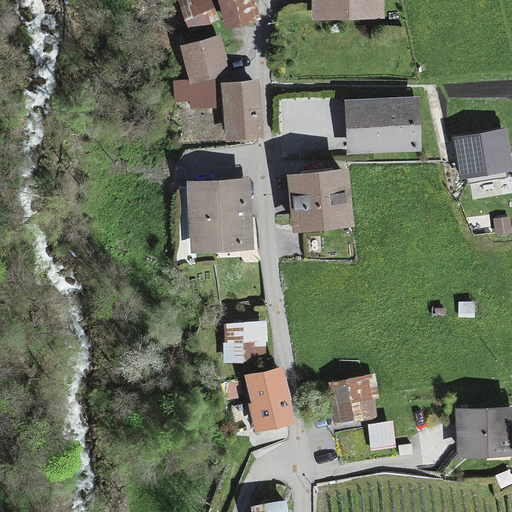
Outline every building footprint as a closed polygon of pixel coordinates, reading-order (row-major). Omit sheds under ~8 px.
[(245,0),(219,0),(209,3),(218,32),(252,22),(245,0)] [(380,0),(311,0),(313,26),(382,21),(380,0)] [(216,37),(176,46),(185,87),(215,83),(226,78),(216,37)] [(244,81),(215,83),(221,167),(250,165),(244,81)] [(413,98),(340,103),(344,155),(417,149),(413,98)] [(498,129),(445,138),(453,182),(506,172),(498,129)] [(339,167),(276,177),(285,235),(348,226),(339,167)] [(243,179),(176,184),(181,256),(248,252),(243,179)] [(261,325),(216,327),(218,361),(262,359),(261,325)] [(271,369),(232,377),(243,437),(283,430),(271,369)] [(368,376),(319,385),(327,429),(377,419),(368,376)] [(511,426),(511,408),(445,411),(447,463),(511,460),(511,426)] [(285,511),(283,502),(248,508),(249,511),(285,511)]
